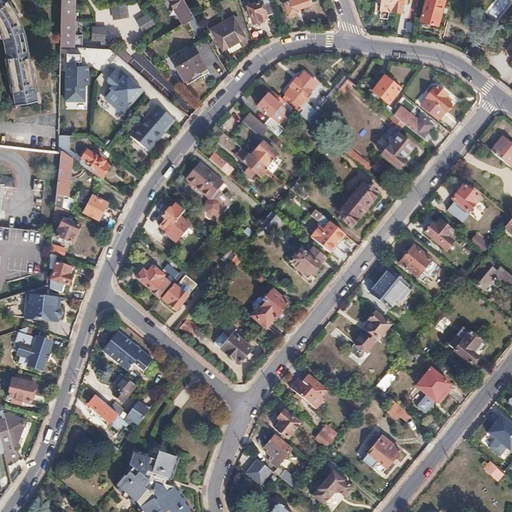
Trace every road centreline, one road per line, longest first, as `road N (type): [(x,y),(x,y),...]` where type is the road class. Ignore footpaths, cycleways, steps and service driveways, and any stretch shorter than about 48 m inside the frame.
road 1 (residential): [(496,95),(243,407)]
road 2 (residential): [(100,286),(157,175),(257,63),(302,44),(352,43)]
road 3 (residential): [(7,511),(43,453),(100,286)]
road 4 (residential): [(391,511),(511,362)]
road 5 (residential): [(243,407),(100,286)]
road 6 (residential): [(352,43),(428,52),(457,63),(496,95)]
road 7 (unknown): [(124,10),(112,27),(114,49),(202,117)]
